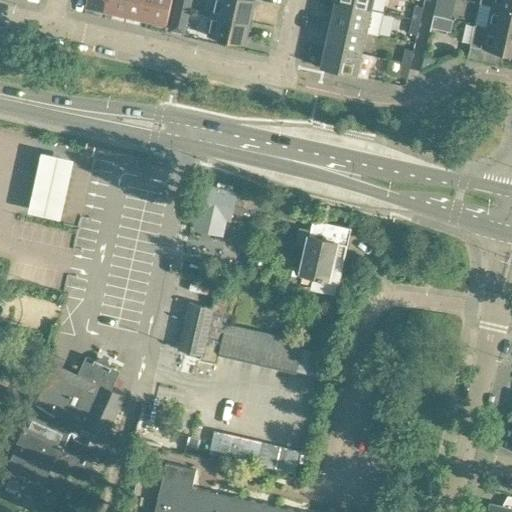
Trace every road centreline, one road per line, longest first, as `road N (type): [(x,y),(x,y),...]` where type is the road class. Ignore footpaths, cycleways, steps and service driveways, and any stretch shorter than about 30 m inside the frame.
road 1 (tertiary): [(0,106),(309,173),(511,234)]
road 2 (tertiary): [(511,194),(152,113),(0,89)]
road 3 (residential): [(327,484),(372,306),(387,296),(497,313)]
road 4 (residential): [(284,80),(54,25)]
road 5 (residential): [(464,457),(497,313)]
